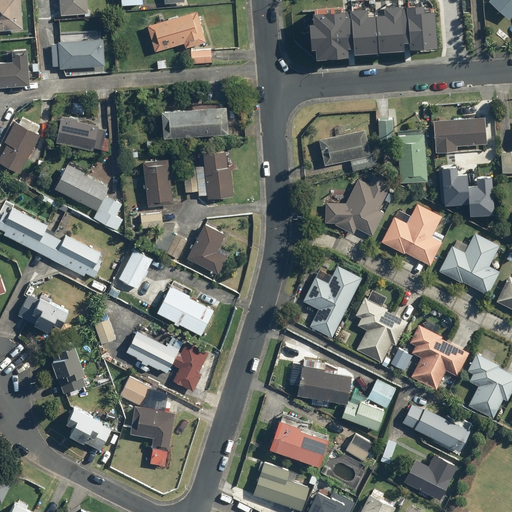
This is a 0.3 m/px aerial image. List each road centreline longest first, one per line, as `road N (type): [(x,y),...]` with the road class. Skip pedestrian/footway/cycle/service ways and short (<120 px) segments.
road 1 (residential): [(202,489),(264,304),(278,229)]
road 2 (residential): [(278,229),(355,252),(511,333)]
road 3 (residential): [(273,86),(511,68)]
road 4 (residential): [(153,511),(33,446),(8,408),(0,367)]
road 5 (residential): [(278,229),(273,86)]
